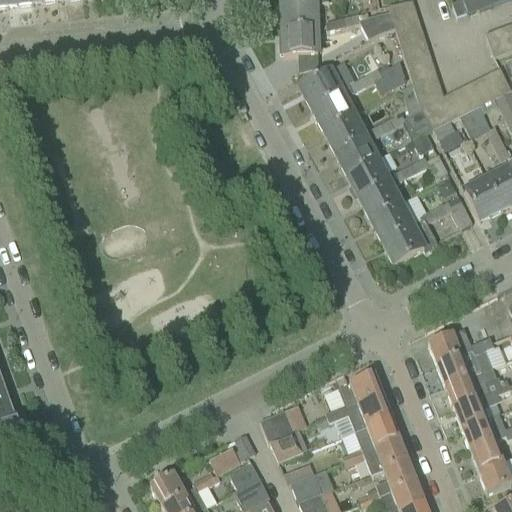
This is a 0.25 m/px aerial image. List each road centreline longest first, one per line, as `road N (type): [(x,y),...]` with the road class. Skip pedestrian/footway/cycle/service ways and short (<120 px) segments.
road 1 (residential): [(375,333),(207,30)]
road 2 (residential): [(86,480),(375,333)]
road 3 (unclassified): [(86,480),(0,236)]
road 4 (unclassified): [(0,56),(207,30)]
road 5 (unclassified): [(452,511),(401,374),(375,333)]
road 6 (residential): [(375,333),(511,266)]
